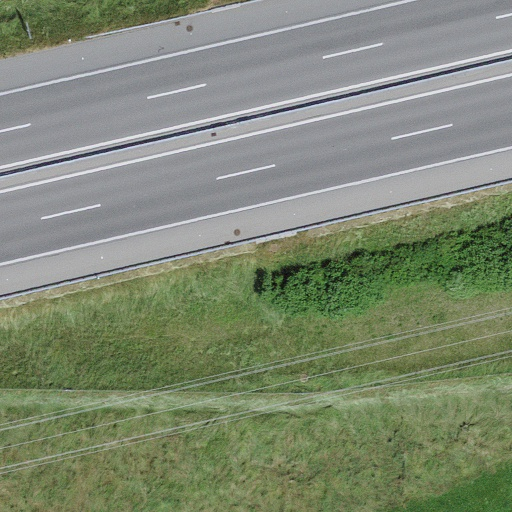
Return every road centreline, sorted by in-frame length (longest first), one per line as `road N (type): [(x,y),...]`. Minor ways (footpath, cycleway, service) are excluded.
road 1 (motorway): [(0,223),(511,102)]
road 2 (motorway): [(511,3),(0,124)]
